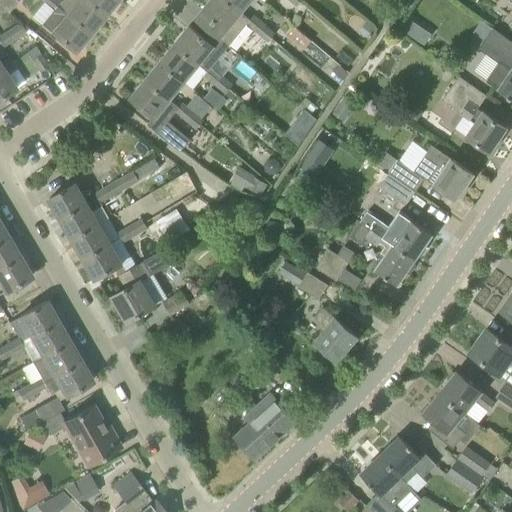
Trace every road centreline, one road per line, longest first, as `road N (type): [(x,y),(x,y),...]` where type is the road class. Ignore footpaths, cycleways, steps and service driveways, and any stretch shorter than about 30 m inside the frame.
road 1 (unclassified): [(231,511),(368,367),(511,171)]
road 2 (residential): [(198,511),(0,177)]
road 3 (residential): [(0,151),(88,89),(162,0)]
